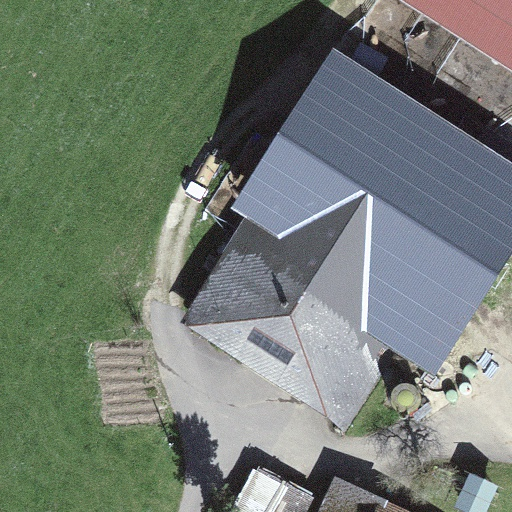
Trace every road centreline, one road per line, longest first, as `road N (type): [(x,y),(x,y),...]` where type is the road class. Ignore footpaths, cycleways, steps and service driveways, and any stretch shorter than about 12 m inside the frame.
road 1 (track): [(237,428),(190,361),(178,327),(174,268),(185,220),(218,151),(325,37),(348,0)]
road 2 (track): [(200,511),(237,428),(333,448),(439,443),(511,453)]
